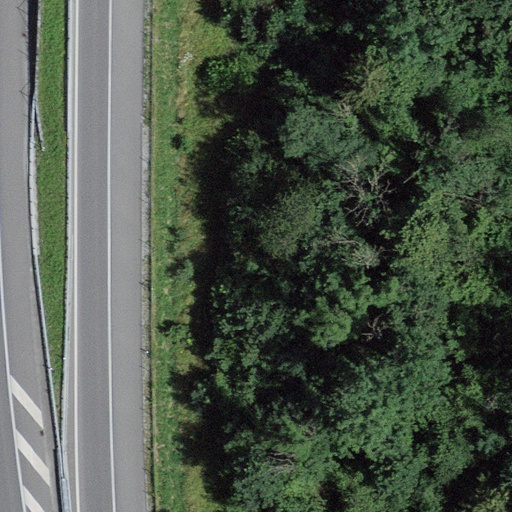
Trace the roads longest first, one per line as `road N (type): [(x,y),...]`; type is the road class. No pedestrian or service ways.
road 1 (trunk): [(96,511),(95,0)]
road 2 (track): [(303,25),(511,12)]
